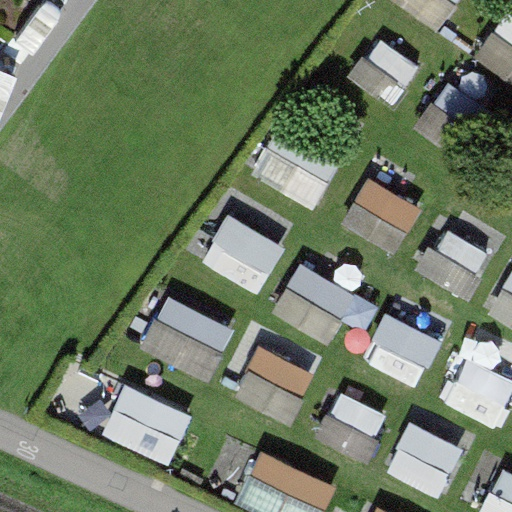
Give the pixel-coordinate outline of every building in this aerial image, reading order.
[(412,0),(439,22),(457,0),(412,0)] [(511,2),(480,46),(511,69),(511,2)] [(359,73),(404,95),(425,52),(379,30),(359,73)] [(450,79),(425,118),(461,140),(485,101),(450,79)] [(285,111),(258,168),(325,200),(353,143),(285,111)] [(401,247),(430,198),(375,167),(347,216),(401,247)] [(266,287),(292,234),(234,205),(208,257),(266,287)] [(471,290),(499,247),(452,218),(425,262),(471,290)] [(277,303),(333,334),(361,283),(305,252),(277,303)] [(511,270),(494,307),(511,315),(511,270)] [(170,288),(148,344),(217,370),(239,314),(170,288)] [(401,293),(371,353),(422,378),(452,318),(401,293)] [(266,336),(243,389),(298,414),(321,360),(266,336)] [(502,420),(511,400),(511,359),(472,340),(446,393),(502,420)] [(176,454),(198,403),(130,375),(108,425),(176,454)] [(322,428),(373,451),(396,402),(344,379),(322,428)] [(392,464),(449,489),(473,434),(416,409),(392,464)] [(246,494),(291,511),(326,511),(343,472),(266,442),(246,494)] [(511,511),(511,460),(508,458),(482,509),(488,511),(511,511)] [(417,511),(382,497),(376,511),(417,511)]
